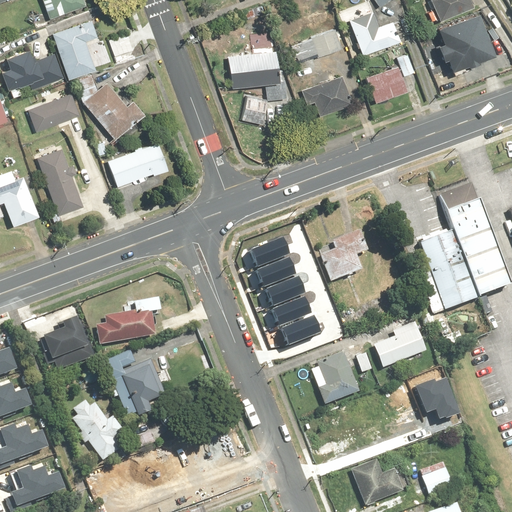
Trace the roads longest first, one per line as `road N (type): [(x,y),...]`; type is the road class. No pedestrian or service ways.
road 1 (residential): [(299,511),(187,221)]
road 2 (secondary): [(230,205),(511,104)]
road 3 (residential): [(230,205),(154,0)]
road 4 (secondary): [(0,291),(187,221)]
